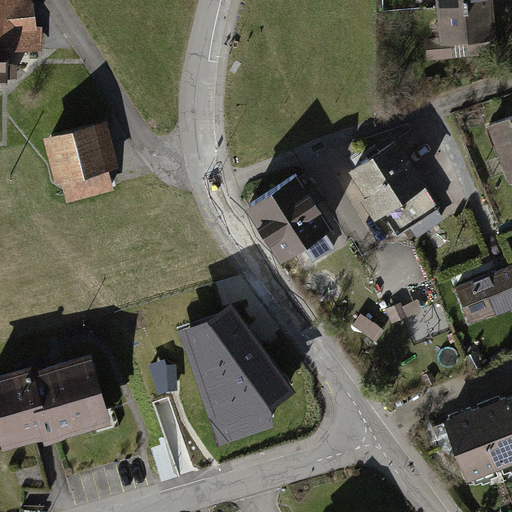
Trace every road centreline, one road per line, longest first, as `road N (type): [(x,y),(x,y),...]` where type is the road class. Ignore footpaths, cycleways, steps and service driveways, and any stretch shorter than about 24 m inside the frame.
road 1 (residential): [(216,0),(196,110),(208,189),(232,239),(373,436)]
road 2 (residential): [(373,436),(343,453),(137,511)]
